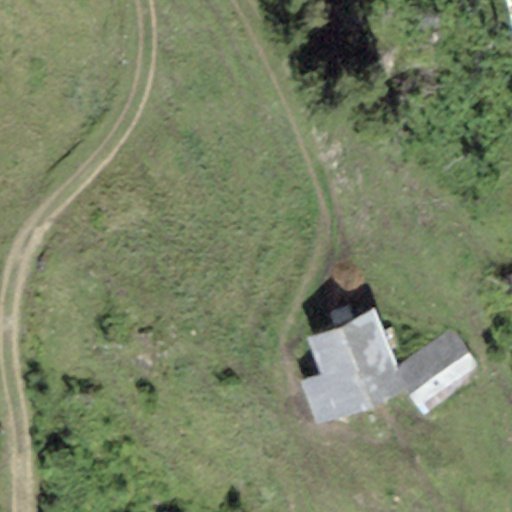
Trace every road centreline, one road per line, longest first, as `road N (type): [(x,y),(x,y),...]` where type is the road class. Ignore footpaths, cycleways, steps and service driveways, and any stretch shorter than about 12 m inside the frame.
road 1 (track): [(26,511),(5,310),(44,218),(107,156),(145,75),(138,0)]
road 2 (track): [(233,0),(303,139),(334,230),(285,355)]
